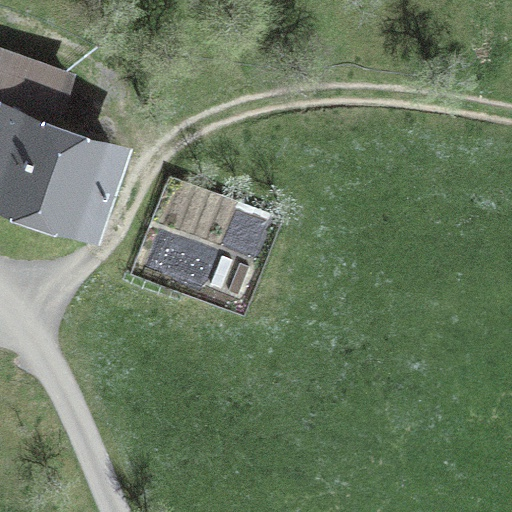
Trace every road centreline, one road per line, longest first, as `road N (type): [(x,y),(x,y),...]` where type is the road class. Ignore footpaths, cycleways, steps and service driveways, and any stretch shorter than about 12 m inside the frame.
road 1 (track): [(511,113),(347,93),(283,98),(202,120),(150,165),(100,247),(14,316)]
road 2 (track): [(0,299),(30,333),(120,511)]
